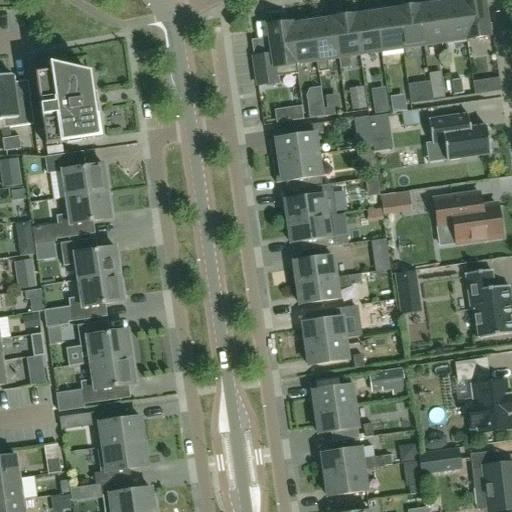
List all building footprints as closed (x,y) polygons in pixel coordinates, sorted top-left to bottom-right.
[(481,0),(459,0),(459,2),(465,40),(487,37),(481,0)] [(438,5),(444,44),(465,40),(459,2),(438,5)] [(417,7),(422,47),(444,44),(438,5),(419,8),(419,7),(417,7)] [(395,11),(401,50),(422,47),(417,7),(396,10),(396,11),(395,11)] [(374,14),(380,53),(401,50),(395,11),(374,14)] [(352,16),(358,56),(380,53),(374,14),(355,17),(355,16),(352,16)] [(337,59),(338,59),(340,70),(351,68),(349,58),(358,56),(352,16),(331,19),(331,20),(337,59)] [(310,23),(317,74),(327,72),(325,61),(337,59),(331,20),(310,23)] [(288,27),(296,75),(295,66),(315,63),(316,74),(317,74),(310,23),(288,27)] [(288,27),(288,25),(266,28),(270,56),(253,58),(257,86),(277,84),(276,78),(296,75),(288,27)] [(50,72),(34,75),(45,146),(101,138),(95,94),(92,94),(89,74),(49,65),(50,72)] [(11,76),(2,77),(10,129),(33,125),(27,82),(12,84),(11,76)] [(3,130),(10,129),(2,77),(0,77),(0,121),(2,122),(3,130)] [(451,82),(453,96),(463,94),(461,80),(451,82)] [(485,81),(472,83),(474,96),(487,94),(485,81)] [(349,90),(352,111),(366,109),(363,88),(349,90)] [(421,104),(431,102),(429,88),(419,89),(421,104)] [(390,115),(411,112),(408,94),(388,97),(390,115)] [(305,105),(308,119),(320,118),(318,104),(305,105)] [(300,108),(273,111),(275,125),(302,121),(300,108)] [(418,111),(402,113),(404,128),(420,126),(418,111)] [(392,150),(387,115),(368,118),(373,153),(392,150)] [(450,118),(427,122),(431,144),(431,146),(443,144),(445,162),(489,156),(485,128),(469,130),(467,116),(450,118)] [(354,120),(355,131),(369,129),(368,118),(354,120)] [(279,139),(269,140),(273,163),(317,157),(314,136),(323,134),(322,124),(278,130),(279,139)] [(13,151),(22,150),(20,137),(11,138),(13,151)] [(3,139),(5,152),(13,151),(11,138),(3,139)] [(78,154),(45,158),(47,174),(62,172),(66,199),(107,193),(103,166),(80,169),(78,154)] [(317,157),(273,163),(276,184),(282,183),(291,182),(301,180),(302,185),(303,190),(321,187),(321,182),(317,157)] [(20,174),(0,176),(2,189),(21,186),(20,174)] [(293,200),(284,201),(287,223),(326,217),(331,217),(336,216),(331,185),(321,187),(303,190),(292,191),(293,200)] [(24,191),(11,193),(12,203),(26,200),(24,191)] [(107,193),(66,199),(68,216),(56,217),(60,240),(89,235),(88,223),(111,220),(107,193)] [(482,209),(480,195),(433,202),(437,228),(453,226),(456,245),(501,238),(497,207),(482,209)] [(326,217),(287,223),(290,245),(300,243),(301,252),(347,245),(346,235),(334,237),(331,217),(326,217)] [(78,282),(119,276),(115,249),(92,252),(90,240),(60,244),(63,267),(75,265),(78,282)] [(296,284),(335,279),(332,257),(293,263),(296,284)] [(14,263),(16,278),(34,275),(32,261),(14,263)] [(415,272),(394,275),(397,295),(400,316),(421,313),(415,272)] [(511,313),(509,288),(495,290),(492,272),(466,275),(468,293),(471,292),(478,339),(511,334),(508,316),(511,315),(511,313)] [(347,277),(335,279),(296,284),(299,306),(338,301),(336,289),(349,287),(349,286),(362,284),(361,275),(347,277)] [(123,303),(119,276),(78,282),(80,299),(69,300),(72,322),(101,318),(100,306),(123,303)] [(346,308),(347,321),(356,320),(354,307),(346,308)] [(341,318),(302,324),(305,346),(344,340),(341,318)] [(102,323),(78,327),(79,339),(81,347),(81,349),(88,348),(90,365),(132,359),(128,332),(109,334),(104,335),(102,323)] [(41,335),(30,336),(31,347),(43,345),(41,335)] [(347,362),(344,340),(305,346),(308,367),(347,362)] [(352,357),(354,370),(363,368),(361,356),(352,357)] [(26,359),(28,374),(44,372),(42,357),(26,359)] [(82,391),(56,395),(59,413),(84,409),(84,405),(113,401),(112,389),(128,387),(135,386),(132,359),(90,365),(92,381),(81,383),(82,391)] [(485,378),(487,378),(485,361),(455,365),(457,382),(473,379),(474,386),(472,387),(474,403),(466,404),(469,429),(477,428),(478,434),(511,430),(508,414),(511,413),(511,411),(510,398),(506,399),(504,382),(486,385),(485,378)] [(371,394),(382,392),(382,394),(392,392),(392,397),(406,395),(402,369),(368,374),(371,394)] [(315,414),(354,408),(350,386),(312,392),(315,414)] [(357,430),(354,408),(315,414),(318,435),(335,433),(337,443),(358,439),(357,430)] [(115,411),(91,415),(93,426),(95,425),(98,449),(143,443),(140,418),(121,421),(117,421),(115,411)] [(362,426),(364,439),(373,437),(371,425),(362,426)] [(95,475),(96,486),(125,482),(123,471),(147,468),(143,443),(98,449),(102,474),(95,475)] [(359,449),(320,455),(324,477),(362,470),(392,466),(390,456),(373,459),(372,447),(359,449)] [(458,449),(418,455),(419,463),(420,476),(461,471),(458,449)] [(497,452),(469,456),(471,469),(483,468),(488,511),(498,511),(511,510),(511,464),(499,466),(497,452)] [(0,481),(19,479),(16,457),(0,459),(0,481)] [(366,493),(362,470),(324,477),(327,498),(366,493)] [(0,504),(22,502),(19,479),(0,481),(0,504)] [(125,482),(96,486),(96,487),(101,486),(103,497),(105,511),(153,511),(150,489),(127,493),(125,482)] [(421,485),(408,487),(409,496),(422,494),(421,485)] [(23,511),(22,502),(0,504),(0,511),(23,511)]
